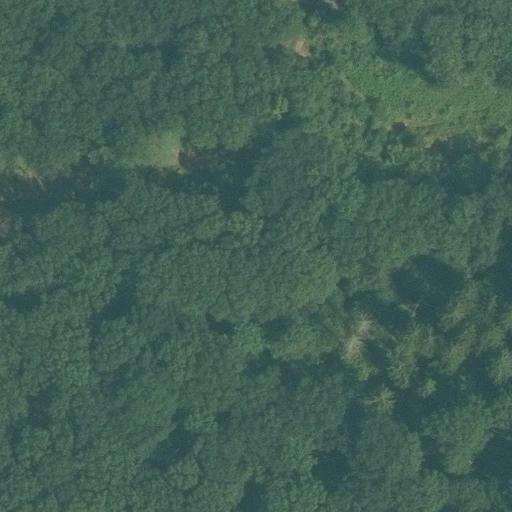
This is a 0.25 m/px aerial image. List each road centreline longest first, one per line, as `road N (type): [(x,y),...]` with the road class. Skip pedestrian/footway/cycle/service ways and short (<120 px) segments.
road 1 (track): [(225,0),(360,511)]
road 2 (unclassified): [(511,55),(276,0)]
